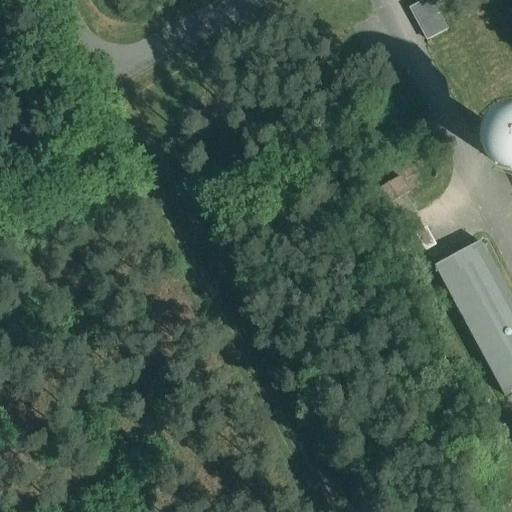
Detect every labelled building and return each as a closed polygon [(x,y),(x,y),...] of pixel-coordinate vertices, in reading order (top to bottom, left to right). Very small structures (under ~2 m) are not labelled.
[(428,1),(411,10),(428,41),(447,31),(440,16),(437,17),(428,1)] [(511,122),(501,125),(488,133),(480,145),(477,159),(480,174),(488,186),(500,194),(511,196),(511,122)] [(401,178),(376,193),(385,209),(410,194),(401,178)] [(436,246),(426,229),(416,234),(426,252),(436,246)] [(511,392),(511,300),(482,245),(436,269),(505,396),(511,392)]
